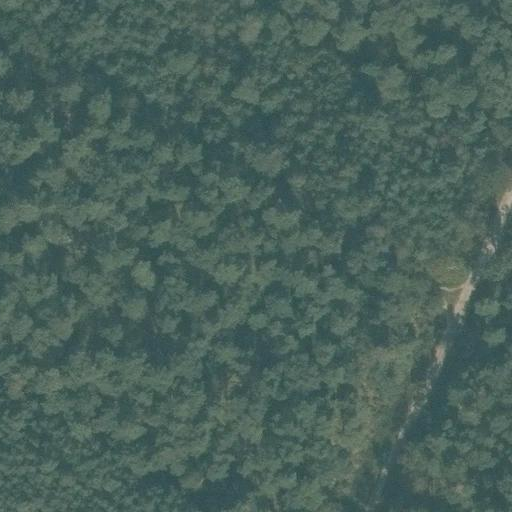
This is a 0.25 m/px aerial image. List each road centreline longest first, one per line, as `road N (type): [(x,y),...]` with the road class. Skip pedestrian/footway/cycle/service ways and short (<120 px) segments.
road 1 (track): [(0,56),(457,313)]
road 2 (track): [(371,511),(457,313)]
road 3 (track): [(457,313),(511,192)]
